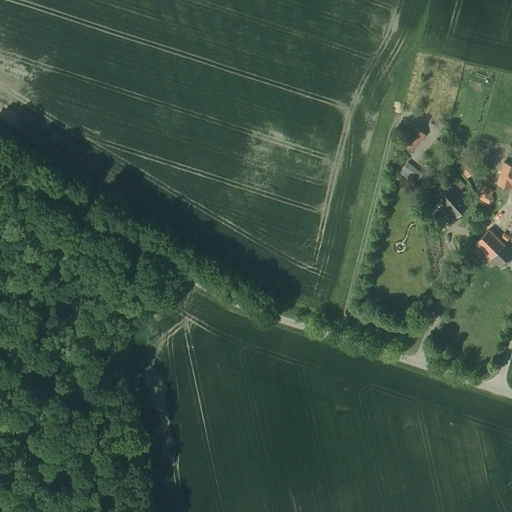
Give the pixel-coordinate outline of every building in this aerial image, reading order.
[(423,140),(411,129),(397,145),(409,155),(423,140)] [(511,186),(511,164),(504,162),(498,184),(511,188),(511,186)] [(422,175),(406,163),(398,174),(414,186),(422,175)] [(468,176),(474,172),(469,163),(463,167),(468,176)] [(471,202),(451,182),(434,198),(454,219),(471,202)] [(511,256),(511,254),(487,230),(473,244),(498,270),(511,256)]
